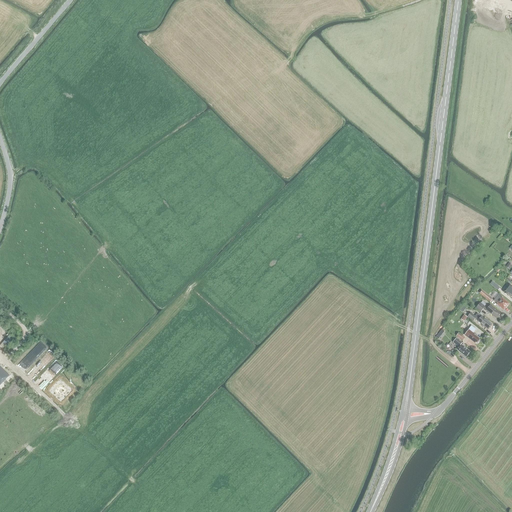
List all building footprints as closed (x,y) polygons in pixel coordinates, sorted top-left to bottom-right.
[(492,282),(490,284),(498,291),(500,288),(492,282)] [(511,286),(509,285),(503,292),(507,296),(508,295),(511,298),(511,286)] [(481,290),(479,293),(490,302),(492,299),(481,290)] [(499,294),(494,301),(497,303),(498,304),(497,305),(503,310),(508,304),(502,299),(501,298),(502,297),(499,294)] [(490,305),(487,309),(480,303),(476,309),(480,312),(483,308),(496,319),(497,317),(498,317),(500,314),(490,305)] [(481,316),(481,317),(477,314),(474,317),(470,314),(467,317),(473,322),(475,319),(488,329),(492,325),(481,316)] [(469,330),(465,335),(475,343),(476,342),(477,343),(479,340),(478,339),(479,338),(473,333),(469,330)] [(459,333),(456,336),(462,341),(465,338),(459,333)] [(13,337),(9,334),(0,344),(0,346),(3,349),(13,337)] [(456,339),(453,342),(459,347),(457,350),(466,357),(470,352),(461,345),(462,343),(456,339)] [(49,353),(30,371),(35,376),(54,358),(49,353)] [(0,363),(0,381),(9,371),(0,363)]
